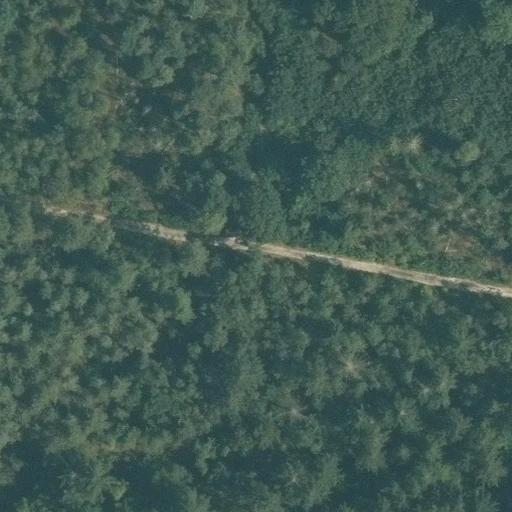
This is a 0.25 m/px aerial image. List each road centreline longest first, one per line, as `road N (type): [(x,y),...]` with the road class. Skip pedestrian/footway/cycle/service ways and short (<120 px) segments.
road 1 (track): [(244,240),(511,287)]
road 2 (track): [(0,201),(244,240)]
